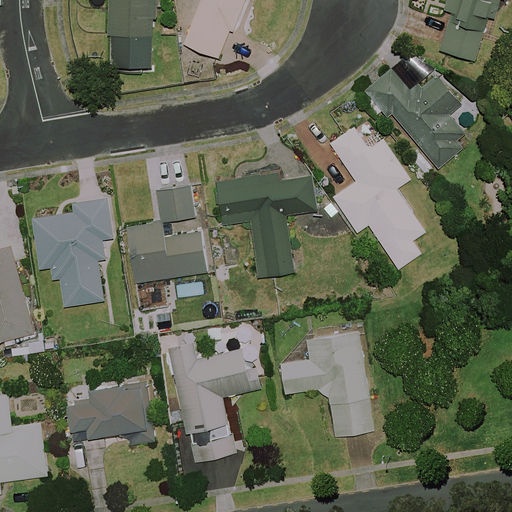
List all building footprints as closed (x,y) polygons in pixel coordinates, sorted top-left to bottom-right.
[(107,0),(105,35),(111,36),(109,65),(151,67),(154,0),(107,0)] [(201,0),(184,45),(220,60),(244,0),(201,0)] [(446,0),(443,11),(450,13),(438,50),(474,62),(488,18),(494,20),(499,0),(446,0)] [(461,107),(430,71),(411,88),(393,68),(368,91),(436,169),(462,147),(458,142),(464,137),(448,119),(461,107)] [(368,149),(354,128),(330,144),(356,182),(333,198),(357,233),(368,225),(398,269),(420,254),(412,241),(424,232),(395,190),(410,180),(382,139),(368,149)] [(418,152),(407,161),(422,178),(433,168),(418,152)] [(487,176),(470,161),(459,173),(477,188),(487,176)] [(316,210),(310,176),(216,192),(222,226),(250,221),(259,278),(293,272),(284,216),(316,210)] [(193,218),(189,185),(158,189),(162,222),(193,218)] [(113,236),(108,199),(73,204),(74,213),(33,220),(40,269),(50,268),(52,279),(60,278),(64,306),(104,301),(97,257),(104,256),(102,238),(113,236)] [(164,238),(161,223),(126,228),(135,283),(208,271),(201,232),(164,238)] [(0,247),(0,342),(33,334),(10,245),(0,247)] [(285,394),(314,389),(330,399),(336,437),(373,431),(357,330),(305,338),(309,359),(281,363),(285,394)] [(43,341),(3,347),(5,359),(45,353),(43,341)] [(197,358),(193,342),(168,348),(195,462),(236,453),(223,396),(261,388),(257,369),(248,371),(242,348),(197,358)] [(88,427),(89,436),(129,430),(131,446),(153,442),(145,382),(90,389),(90,385),(67,388),(72,429),(88,427)] [(12,427),(7,395),(0,396),(0,493),(2,493),(0,482),(0,481),(47,475),(40,423),(12,427)]
